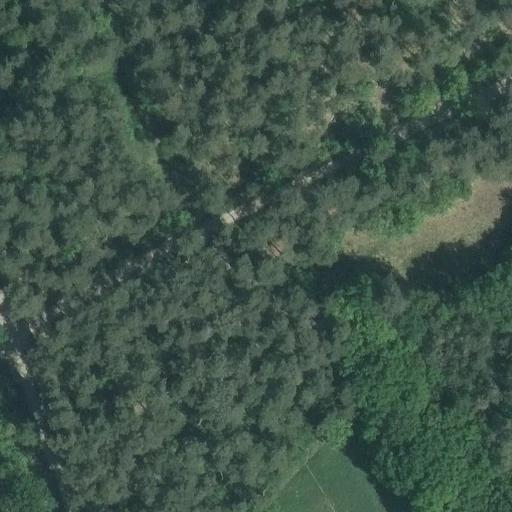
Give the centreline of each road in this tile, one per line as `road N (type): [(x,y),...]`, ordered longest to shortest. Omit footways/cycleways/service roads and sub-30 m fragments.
road 1 (track): [(7,341),(511,84)]
road 2 (track): [(66,511),(7,341)]
